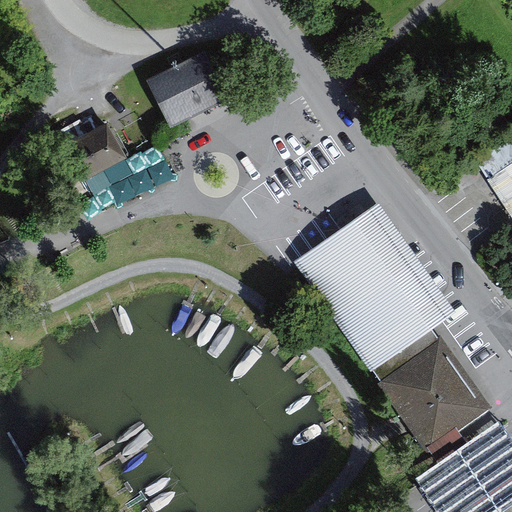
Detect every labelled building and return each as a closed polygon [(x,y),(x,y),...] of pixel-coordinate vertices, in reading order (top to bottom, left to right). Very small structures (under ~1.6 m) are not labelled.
[(208,49),(151,77),(176,128),(207,113),(233,99),(208,49)] [(67,140),(84,178),(129,158),(112,121),(67,140)] [(511,139),(480,160),(511,209),(511,139)] [(365,215),(296,260),(374,372),(378,370),(385,381),(379,385),(428,454),(433,450),(460,431),(495,407),(447,338),(443,341),(435,330),(457,314),(390,216),(382,204),(365,215)] [(501,511),(511,504),(511,438),(499,420),(468,442),(440,461),(416,478),(440,511),(501,511)] [(433,450),(440,461),(468,442),(460,431),(433,450)]
